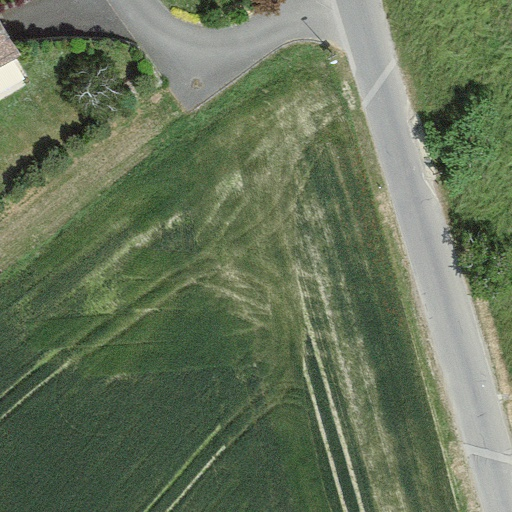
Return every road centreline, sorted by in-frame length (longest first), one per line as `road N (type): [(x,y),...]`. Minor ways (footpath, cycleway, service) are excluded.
road 1 (unclassified): [(511,496),(366,0)]
road 2 (residential): [(141,0),(161,25),(207,54),(263,35),(314,0)]
